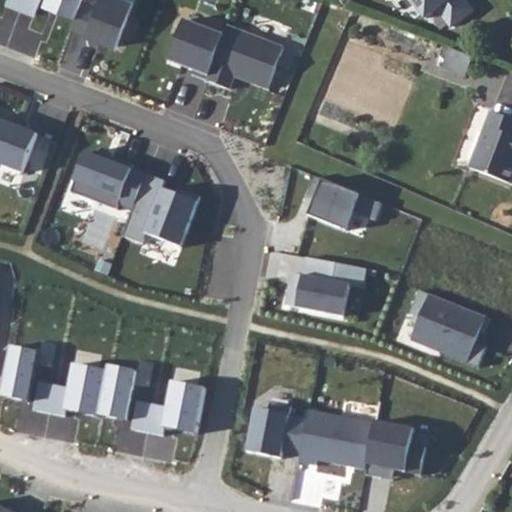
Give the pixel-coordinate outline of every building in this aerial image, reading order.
[(72,20),(79,0),(23,0),(21,8),(19,11),(33,16),(37,6),(72,20)] [(100,0),(99,5),(83,0),(72,30),(117,47),(134,1),(131,0),(100,0)] [(412,0),(427,19),(438,9),(453,27),(473,11),(464,0),(412,0)] [(225,36),(185,21),(170,61),(194,71),(193,75),(208,81),(225,36)] [(228,27),(225,36),(208,81),(230,90),(235,77),(269,90),(284,48),(228,27)] [(474,58),(451,49),(443,68),(468,76),(474,58)] [(470,169),(510,184),(511,178),(511,120),(492,112),(470,169)] [(0,119),(0,164),(24,174),(39,134),(0,119)] [(102,158),(87,152),(71,192),(117,209),(119,204),(134,209),(147,175),(133,169),(135,166),(103,153),(102,158)] [(147,175),(134,209),(123,237),(142,244),(146,234),(181,247),(200,197),(179,189),(175,199),(162,194),(166,182),(147,175)] [(368,270),(307,258),(304,276),(292,274),(286,306),(345,317),(351,286),(364,289),(368,270)] [(491,319),(420,291),(410,315),(421,320),(412,341),(479,368),(487,348),(468,340),(472,330),(485,335),(491,319)] [(38,350),(9,345),(0,393),(0,394),(34,400),(32,409),(49,413),(55,384),(33,379),(38,350)] [(66,386),(55,384),(49,413),(65,416),(67,408),(95,413),(104,368),(71,361),(66,386)] [(105,363),(104,368),(95,413),(130,419),(128,429),(147,433),(153,403),(133,399),(138,369),(105,363)] [(166,406),(153,403),(147,433),(164,436),(166,428),(200,435),(209,389),(171,381),(166,406)] [(301,456),(308,419),(290,416),(292,407),(271,403),(269,412),(256,409),(247,453),(282,459),(283,453),(301,456)] [(376,424),(309,411),(308,419),(301,456),(299,463),(316,466),(317,461),(367,470),(376,424)] [(376,422),(376,424),(367,470),(366,475),(382,479),(384,468),(421,476),(426,448),(412,445),(415,429),(376,422)]
